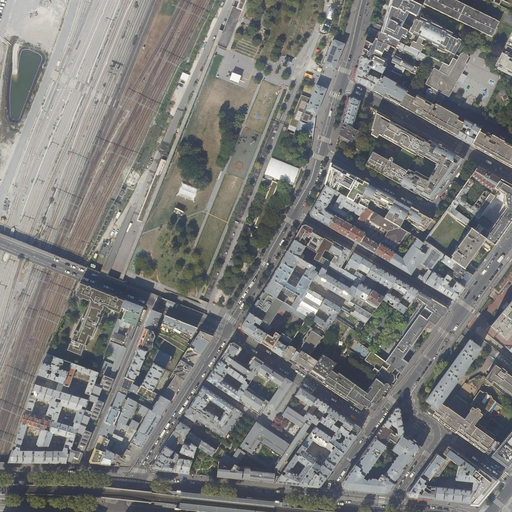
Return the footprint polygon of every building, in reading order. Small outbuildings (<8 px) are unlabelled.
[(246,0),(239,0),(237,8),(242,10),(246,0)] [(388,8),(390,0),(389,0),(379,32),(380,32),(382,27),(388,8)] [(443,30),(443,28),(429,22),(429,24),(427,23),(428,21),(420,17),(419,21),(416,19),(414,21),(412,27),(402,23),(406,14),(407,15),(408,12),(416,16),(421,5),(409,0),(409,2),(406,1),(406,0),(390,0),(388,8),(382,27),(380,32),(399,41),(402,35),(404,36),(407,31),(409,32),(409,33),(417,36),(418,34),(420,35),(416,42),(413,41),(410,47),(421,52),(424,45),(421,44),(424,39),(438,47),(438,48),(447,53),(448,51),(455,55),(456,53),(463,40),(458,38),(453,35),(452,35),(453,33),(445,29),(445,31),(443,30)] [(496,20),(454,0),(424,0),(423,3),(426,5),(488,35),(489,35),(492,37),(499,22),(496,20)] [(511,4),(503,0),(501,0),(499,5),(511,10),(511,4)] [(386,51),(389,45),(392,47),(393,45),(398,48),(399,51),(403,53),(406,52),(413,55),(413,58),(418,60),(421,59),(424,60),(427,55),(421,52),(410,47),(399,41),(380,32),(379,32),(378,31),(376,37),(372,35),(368,43),(365,41),(362,51),(361,56),(370,61),(372,62),(385,68),(387,64),(385,63),(387,60),(379,56),(380,54),(379,54),(381,49),(386,51)] [(324,66),(334,70),(337,61),(339,58),(344,44),(340,43),(334,40),(324,66)] [(511,48),(508,46),(504,53),(502,52),(495,65),(497,66),(496,69),(504,73),(511,76),(511,48)] [(405,109),(424,119),(444,131),(455,137),(465,120),(452,113),(440,106),(445,97),(441,95),(442,93),(447,96),(448,95),(449,95),(450,94),(451,92),(452,90),(453,88),(453,87),(454,88),(455,85),(456,83),(456,82),(455,82),(456,80),(460,72),(469,58),(469,57),(469,55),(469,54),(468,53),(467,52),(466,52),(465,51),(464,51),(463,52),(462,52),(461,53),(460,55),(456,53),(455,55),(449,66),(427,55),(424,60),(424,61),(425,62),(425,63),(432,67),(432,66),(436,68),(434,70),(433,70),(432,72),(431,74),(430,75),(431,75),(429,78),(428,77),(427,81),(426,83),(427,83),(426,85),(431,87),(430,89),(429,89),(428,89),(427,89),(426,90),(425,91),(425,92),(425,93),(426,94),(427,94),(426,96),(421,93),(422,92),(411,86),(409,86),(399,105),(405,109)] [(420,68),(394,55),(390,62),(395,65),(392,72),(399,75),(401,76),(404,69),(416,75),(420,68)] [(369,63),(370,61),(361,56),(359,64),(357,68),(366,73),(372,76),(379,79),(381,75),(385,68),(372,62),(372,64),(369,63)] [(365,76),(366,73),(357,68),(356,74),(355,78),(356,82),(363,86),(373,91),(379,79),(372,76),(373,78),(374,79),(372,81),(371,80),(372,79),(371,78),(370,77),(370,76),(369,76),(368,75),(367,77),(365,76)] [(462,84),(467,76),(460,72),(456,80),(462,84)] [(409,86),(412,81),(401,76),(399,75),(396,81),(385,76),(385,77),(381,75),(379,79),(373,91),(385,98),(399,105),(409,86)] [(305,111),(316,115),(326,89),(316,85),(311,97),(305,111)] [(354,129),(356,121),(355,121),(358,112),(357,111),(359,101),(352,97),(349,98),(346,111),(342,123),(354,129)] [(391,119),(385,116),(386,115),(376,110),(371,130),(373,131),(371,134),(377,138),(379,135),(381,136),(390,121),(391,119)] [(477,137),(481,129),(482,128),(481,128),(465,119),(465,120),(455,137),(461,140),(471,146),(476,136),(477,137)] [(388,160),(373,151),(365,165),(374,170),(390,179),(399,184),(407,169),(416,154),(417,153),(424,140),(416,136),(409,132),(409,131),(409,130),(409,129),(408,129),(408,128),(407,129),(406,129),(405,130),(398,125),(390,121),(381,136),(402,148),(394,163),(391,162),(393,159),(391,157),(389,158),(388,160)] [(354,129),(342,123),(341,129),(339,135),(352,142),(357,131),(354,129)] [(511,146),(481,129),(477,137),(476,136),(471,146),(478,150),(481,151),(482,150),(484,151),(484,153),(492,157),(501,162),(511,168),(511,167),(511,146)] [(434,142),(430,140),(428,142),(424,140),(417,153),(420,154),(419,156),(421,157),(422,156),(437,163),(439,165),(438,167),(436,166),(429,179),(419,173),(416,171),(415,173),(407,169),(399,184),(404,187),(422,197),(431,202),(432,203),(433,202),(437,196),(442,190),(441,189),(443,186),(444,187),(447,183),(457,168),(464,159),(454,153),(434,142)] [(301,170),(269,157),(262,173),(294,186),(297,181),(301,170)] [(168,162),(162,159),(139,216),(137,220),(145,223),(163,176),(168,162)] [(330,169),(328,173),(327,179),(325,185),(335,191),(337,192),(341,185),(350,190),(346,197),(355,203),(358,197),(361,198),(368,184),(362,180),(349,173),(336,166),(331,163),(330,169)] [(491,191),(500,179),(488,172),(477,166),(471,176),(491,191)] [(504,181),(500,179),(491,191),(474,215),(480,219),(496,197),(495,197),(500,191),(503,193),(506,195),(505,196),(506,199),(505,199),(505,205),(506,205),(506,208),(507,209),(502,215),(504,216),(500,221),(499,220),(494,226),(496,227),(491,233),(490,232),(484,228),(484,229),(480,226),(481,225),(480,225),(475,231),(484,238),(495,245),(497,242),(511,222),(511,220),(511,185),(508,183),(504,181)] [(278,182),(272,180),(254,227),(260,229),(278,182)] [(409,207),(397,200),(396,201),(395,200),(395,199),(385,193),(384,194),(376,190),(376,189),(368,184),(361,198),(358,204),(362,206),(366,208),(372,212),(374,213),(400,228),(404,219),(411,223),(411,224),(416,227),(415,228),(423,232),(424,231),(432,220),(430,219),(424,216),(423,216),(418,213),(419,213),(419,212),(411,208),(410,208),(410,209),(408,208),(409,207)] [(335,191),(325,185),(325,186),(319,195),(316,201),(326,206),(327,207),(335,191)] [(346,197),(340,194),(333,206),(331,204),(329,208),(344,217),(345,217),(350,210),(360,216),(366,208),(362,206),(358,204),(355,203),(346,197)] [(325,209),(326,206),(316,201),(312,208),(309,212),(310,216),(316,219),(334,230),(341,234),(348,223),(326,210),(325,209)] [(372,212),(366,208),(360,216),(356,222),(361,226),(362,226),(372,212)] [(400,228),(374,213),(370,220),(388,231),(382,241),(385,242),(395,249),(397,246),(398,246),(402,239),(404,240),(409,233),(400,228)] [(353,226),(348,223),(341,234),(343,235),(345,237),(353,226)] [(308,238),(313,229),(308,226),(305,224),(302,225),(298,233),(294,239),(303,245),(306,241),(303,239),(304,239),(305,239),(305,238),(305,237),(305,236),(307,237),(308,238)] [(354,225),(353,226),(345,237),(352,240),(359,245),(364,236),(366,232),(354,225)] [(455,252),(450,259),(455,263),(462,268),(465,264),(481,242),(484,238),(475,231),(472,228),(457,249),(456,248),(454,252),(455,252)] [(324,235),(313,229),(308,238),(317,243),(316,244),(317,245),(324,235)] [(114,234),(110,232),(104,243),(108,245),(114,234)] [(334,241),(324,235),(317,245),(328,252),(334,241)] [(364,236),(359,245),(366,249),(374,253),(379,245),(364,236)] [(307,247),(303,245),(294,239),(290,245),(287,251),(299,257),(304,247),(305,248),(304,248),(306,249),(307,247)] [(417,279),(425,283),(433,271),(435,269),(436,267),(441,261),(445,255),(425,241),(423,243),(417,239),(412,245),(402,259),(395,253),(389,262),(396,266),(411,275),(419,263),(428,270),(423,277),(419,275),(417,279)] [(316,247),(306,241),(303,245),(307,247),(308,248),(314,251),(316,248),(316,247)] [(328,252),(334,255),(331,262),(335,264),(345,247),(338,244),(334,241),(328,252)] [(382,241),(381,244),(380,244),(379,245),(374,253),(381,257),(389,262),(395,253),(397,250),(395,249),(393,251),(383,245),(385,242),(382,241)] [(340,268),(350,251),(345,247),(335,264),(340,268)] [(326,255),(316,248),(314,251),(315,252),(324,258),(326,255)] [(284,257),(281,262),(293,270),(297,264),(299,263),(308,269),(306,270),(303,275),(311,281),(314,280),(318,273),(314,270),(315,268),(299,257),(287,251),(284,257)] [(356,270),(363,258),(359,256),(354,253),(344,270),(347,272),(350,268),(352,267),(356,270)] [(450,259),(445,255),(441,261),(451,269),(455,263),(450,259)] [(373,264),(368,261),(363,258),(356,270),(353,276),(361,280),(363,281),(366,275),(373,264)] [(327,259),(320,270),(319,272),(318,273),(314,280),(349,301),(353,294),(361,280),(353,276),(347,272),(344,270),(340,268),(335,264),(331,262),(327,259)] [(287,281),(293,270),(281,262),(276,271),(271,279),(287,289),(295,293),(296,291),(300,293),(298,295),(303,298),(309,288),(308,286),(311,281),(303,275),(296,287),(294,287),(287,283),(287,281)] [(473,275),(462,268),(455,263),(451,269),(447,275),(464,287),(466,284),(473,275)] [(378,267),(373,264),(366,275),(371,278),(370,279),(372,281),(373,279),(378,282),(385,271),(378,267)] [(390,274),(385,271),(378,282),(389,289),(391,287),(397,278),(390,274)] [(438,275),(433,271),(425,283),(430,286),(436,290),(444,279),(439,276),(440,275),(439,274),(438,275)] [(464,287),(447,275),(444,279),(436,290),(443,294),(454,300),(455,301),(459,294),(464,287)] [(404,282),(397,278),(391,287),(394,289),(400,292),(404,295),(410,286),(404,282)] [(284,293),(287,289),(271,279),(267,285),(264,290),(276,297),(280,290),(284,293)] [(365,301),(372,290),(367,287),(368,286),(366,284),(365,286),(362,284),(363,282),(363,281),(361,280),(353,294),(364,301),(365,301)] [(86,284),(81,282),(78,288),(79,288),(78,290),(77,290),(75,293),(76,295),(77,296),(77,297),(81,299),(82,298),(87,300),(89,299),(89,301),(83,317),(82,320),(81,320),(77,330),(75,333),(73,333),(70,339),(74,340),(72,344),(69,342),(66,349),(80,355),(83,348),(82,348),(84,344),(88,335),(92,336),(96,326),(93,325),(94,322),(97,323),(100,317),(97,315),(99,312),(100,313),(102,310),(103,309),(104,307),(104,306),(105,306),(107,306),(107,308),(120,313),(122,307),(125,299),(119,297),(117,300),(114,299),(115,295),(108,292),(92,286),(90,290),(87,288),(88,284),(86,284)] [(415,289),(410,286),(404,295),(402,297),(410,303),(412,301),(419,291),(415,289)] [(309,288),(303,298),(296,310),(316,323),(317,323),(326,329),(327,329),(337,315),(341,308),(309,288)] [(269,325),(284,302),(277,298),(276,297),(264,290),(261,295),(253,308),(250,312),(269,325)] [(384,297),(372,290),(365,301),(376,308),(382,299),(384,297)] [(418,337),(424,330),(430,322),(436,326),(439,321),(447,311),(446,307),(433,299),(419,291),(412,301),(414,302),(416,300),(425,307),(401,340),(396,337),(393,342),(397,345),(392,352),(402,359),(411,347),(414,344),(416,345),(417,344),(418,344),(419,344),(419,343),(420,342),(420,341),(420,340),(419,338),(418,337)] [(384,297),(382,299),(386,302),(388,300),(389,301),(389,302),(389,303),(390,303),(391,303),(392,302),(394,303),(392,306),(395,308),(398,303),(400,300),(399,299),(390,294),(387,292),(384,297)] [(296,310),(303,298),(298,295),(292,305),(291,305),(291,304),(291,302),(287,299),(284,300),(285,299),(284,298),(281,296),(278,296),(277,298),(284,302),(296,310)] [(125,299),(122,307),(140,315),(142,311),(144,306),(136,303),(125,299)] [(511,299),(490,326),(503,337),(511,326),(511,299)] [(406,308),(398,303),(395,308),(403,313),(406,308)] [(371,315),(356,305),(355,307),(356,309),(353,312),(352,312),(351,312),(350,314),(365,323),(371,315)] [(140,315),(122,307),(120,313),(118,319),(136,326),(138,321),(140,315)] [(144,328),(153,331),(155,327),(156,327),(157,326),(158,322),(162,314),(152,310),(148,319),(144,328)] [(269,331),(272,327),(269,325),(250,312),(244,320),(241,326),(241,330),(244,332),(256,339),(261,343),(267,334),(253,325),(255,322),(269,331)] [(165,315),(157,335),(185,353),(172,373),(184,380),(189,372),(199,356),(213,334),(201,329),(191,345),(187,342),(197,327),(185,323),(165,315)] [(353,340),(364,325),(357,320),(353,326),(337,315),(327,329),(336,335),(318,361),(308,374),(314,379),(322,384),(331,370),(334,366),(344,353),(352,341),(353,340)] [(136,326),(118,319),(110,341),(127,348),(136,326)] [(430,334),(436,326),(430,322),(424,330),(430,334)] [(319,341),(322,337),(321,336),(322,335),(323,335),(325,331),(326,329),(317,323),(316,325),(315,324),(312,328),(313,329),(312,330),(311,330),(309,334),(308,336),(306,339),(304,342),(304,341),(301,345),(302,346),(300,347),(297,351),(300,353),(293,364),(295,365),(298,367),(298,368),(302,370),(302,371),(303,370),(306,372),(306,373),(308,374),(318,361),(310,356),(311,354),(310,354),(311,352),(312,352),(314,348),(315,346),(318,343),(317,342),(319,341)] [(383,334),(370,325),(370,326),(370,327),(370,328),(371,330),(371,331),(373,332),(373,333),(374,334),(375,334),(376,335),(377,335),(378,335),(379,335),(381,335),(382,335),(383,334)] [(137,347),(138,347),(147,352),(151,347),(151,341),(153,336),(153,331),(144,328),(137,347)] [(267,334),(261,343),(266,346),(271,350),(277,341),(279,338),(281,335),(275,331),(273,335),(274,335),(272,337),(267,333),(267,334)] [(292,340),(282,333),(281,335),(279,338),(289,344),(292,340)] [(435,407),(437,409),(481,348),(469,340),(446,372),(426,400),(431,404),(435,407)] [(117,353),(112,365),(119,368),(127,348),(110,341),(107,349),(117,353)] [(281,343),(277,341),(271,350),(275,352),(281,356),(287,347),(282,343),(283,342),(281,342),(281,343)] [(399,375),(408,363),(402,359),(393,353),(388,361),(386,363),(379,358),(378,359),(369,353),(370,352),(362,346),(361,347),(352,341),(344,353),(347,355),(378,376),(393,386),(397,381),(395,378),(392,376),(394,372),(398,374),(399,375)] [(246,367),(234,359),(241,348),(238,345),(233,342),(230,343),(227,348),(222,355),(219,360),(226,365),(228,366),(246,378),(250,381),(251,381),(256,373),(263,362),(257,358),(254,356),(246,367)] [(294,352),(295,351),(295,349),(296,349),(295,348),(294,348),(294,347),(291,346),(289,345),(287,347),(281,356),(284,358),(285,358),(287,359),(287,360),(287,361),(288,360),(289,359),(290,358),(291,357),(292,356),(293,355),(293,354),(294,352)] [(145,357),(147,352),(138,347),(125,377),(134,381),(137,375),(138,376),(139,372),(145,357)] [(293,364),(300,353),(297,351),(295,349),(295,351),(294,352),(293,354),(293,355),(292,356),(291,357),(290,358),(289,359),(288,360),(287,361),(293,364)] [(155,362),(154,364),(162,368),(163,366),(166,368),(172,357),(158,350),(153,360),(155,362)] [(345,363),(345,362),(344,360),(347,355),(344,353),(334,366),(338,368),(339,366),(341,367),(342,367),(343,366),(344,366),(345,365),(345,363)] [(33,395),(32,395),(30,395),(8,462),(30,463),(44,463),(45,446),(43,446),(48,431),(45,430),(46,427),(47,428),(48,426),(49,426),(51,420),(58,402),(55,401),(56,398),(59,399),(61,392),(63,385),(71,363),(46,354),(37,374),(59,382),(56,391),(34,384),(31,392),(35,393),(35,395),(34,395),(33,395)] [(246,378),(228,366),(226,369),(226,368),(225,368),(226,367),(225,366),(226,365),(219,360),(216,366),(213,371),(223,378),(227,372),(242,383),(239,388),(244,391),(246,388),(249,384),(247,383),(247,382),(245,381),(245,380),(246,378)] [(99,373),(98,373),(114,379),(119,368),(112,365),(103,361),(99,373)] [(268,366),(263,362),(256,373),(278,388),(268,403),(267,403),(259,415),(260,415),(267,405),(270,407),(274,410),(279,404),(283,397),(289,389),(293,382),(283,376),(275,370),(268,366)] [(99,373),(71,363),(63,385),(69,387),(75,369),(77,369),(77,370),(78,371),(76,376),(90,381),(88,383),(85,392),(91,394),(98,373),(99,373)] [(153,392),(165,370),(162,368),(154,364),(153,363),(142,383),(136,380),(135,382),(141,385),(153,392)] [(511,377),(507,373),(507,371),(502,368),(501,369),(495,365),(485,379),(487,381),(486,382),(491,385),(494,382),(511,394),(511,377)] [(337,394),(350,377),(340,370),(337,374),(331,370),(322,384),(333,391),(337,394)] [(237,390),(222,380),(223,378),(213,371),(210,375),(207,380),(221,389),(238,401),(244,391),(239,388),(237,390)] [(76,446),(85,449),(92,433),(85,430),(90,417),(97,420),(104,402),(97,400),(102,389),(109,392),(114,379),(98,373),(91,394),(88,400),(94,402),(91,409),(86,407),(85,410),(77,433),(82,435),(80,441),(74,439),(72,445),(73,445),(76,446)] [(180,387),(184,380),(172,373),(160,396),(171,402),(180,387)] [(382,402),(393,386),(378,376),(374,381),(372,381),(372,380),(371,380),(369,381),(368,383),(368,384),(367,384),(368,386),(368,387),(369,388),(367,390),(350,377),(337,394),(344,399),(356,407),(361,410),(364,406),(366,407),(364,408),(366,410),(370,408),(375,411),(382,402)] [(134,381),(125,377),(124,377),(118,392),(126,395),(128,392),(129,393),(130,391),(131,391),(134,384),(133,383),(134,381)] [(251,381),(250,381),(249,384),(246,388),(257,395),(257,394),(258,394),(262,389),(251,381)] [(140,387),(134,384),(131,391),(136,394),(137,393),(147,400),(148,397),(150,398),(151,398),(156,401),(151,411),(161,416),(163,414),(166,409),(169,404),(171,402),(160,396),(153,392),(141,385),(140,387)] [(200,390),(197,395),(208,402),(210,400),(225,410),(224,413),(228,416),(234,407),(217,395),(203,386),(200,390)] [(308,392),(300,387),(294,396),(306,404),(299,414),(287,406),(286,409),(282,415),(301,428),(294,437),(303,443),(309,435),(305,432),(312,422),(304,417),(317,398),(308,392)] [(256,395),(246,388),(244,391),(238,401),(244,405),(249,408),(256,395)] [(272,396),(262,389),(258,394),(257,394),(257,395),(267,402),(272,396)] [(483,418),(489,411),(486,409),(494,397),(494,396),(494,395),(493,393),(492,392),(491,391),(489,390),(487,390),(486,390),(485,390),(484,391),(483,391),(483,392),(480,390),(473,400),(474,400),(468,408),(465,406),(467,403),(455,395),(447,407),(438,419),(439,420),(462,436),(469,441),(477,447),(484,452),(489,445),(489,444),(503,427),(491,419),(488,423),(483,418)] [(50,431),(48,431),(43,446),(45,446),(44,463),(49,463),(66,463),(73,445),(72,445),(74,439),(77,433),(85,410),(81,409),(82,406),(86,407),(88,400),(61,392),(59,399),(61,400),(60,401),(59,402),(58,402),(51,420),(49,426),(51,427),(50,427),(50,428),(50,429),(50,430),(51,430),(50,431)] [(122,412),(128,399),(125,397),(126,395),(118,392),(111,408),(119,411),(122,412)] [(208,402),(197,395),(194,400),(190,405),(221,426),(228,416),(224,413),(219,420),(217,418),(218,417),(204,407),(208,402)] [(267,403),(256,395),(249,408),(253,411),(259,415),(267,403)] [(489,411),(496,402),(494,400),(494,399),(494,397),(486,409),(489,411)] [(137,403),(128,398),(128,399),(122,412),(118,420),(118,421),(126,425),(137,403)] [(319,421),(329,407),(323,402),(317,398),(304,417),(312,422),(316,425),(319,421)] [(438,419),(447,407),(446,406),(441,403),(437,409),(432,415),(434,416),(435,417),(437,418),(438,419)] [(187,410),(184,415),(194,422),(196,419),(199,422),(202,425),(203,424),(206,426),(206,427),(209,429),(210,429),(213,431),(213,432),(216,434),(217,433),(223,437),(222,438),(224,439),(227,434),(226,434),(230,429),(231,429),(233,426),(232,425),(235,421),(236,422),(238,418),(237,418),(239,416),(239,417),(242,412),(234,407),(228,416),(221,426),(190,405),(187,410)] [(146,416),(138,431),(148,437),(155,426),(161,416),(151,411),(142,406),(138,412),(146,416)] [(341,426),(346,418),(338,412),(329,407),(319,421),(335,433),(337,430),(337,431),(341,426)] [(402,420),(400,408),(396,407),(388,418),(383,425),(393,432),(394,431),(392,429),(393,428),(390,425),(391,424),(396,428),(397,433),(396,434),(401,437),(404,433),(402,420)] [(114,423),(119,411),(111,408),(106,421),(116,426),(117,424),(114,423)] [(354,423),(346,418),(341,426),(349,431),(351,433),(356,436),(359,433),(360,431),(360,427),(354,423)] [(129,427),(136,431),(140,424),(132,420),(129,427)] [(113,434),(116,426),(106,421),(100,435),(100,436),(108,439),(109,436),(111,437),(113,434)] [(127,431),(129,427),(126,425),(118,421),(117,424),(116,426),(113,434),(123,438),(125,434),(119,431),(121,427),(127,431)] [(243,480),(252,480),(258,481),(266,482),(275,483),(281,474),(283,471),(295,454),(297,452),(302,445),(303,443),(294,437),(290,444),(278,436),(269,430),(259,424),(256,421),(232,458),(225,454),(219,462),(217,477),(223,477),(243,480)] [(169,440),(165,445),(174,451),(175,452),(179,455),(180,453),(185,439),(191,443),(196,447),(211,457),(217,450),(213,447),(212,448),(209,446),(210,445),(206,443),(205,443),(202,441),(203,440),(199,438),(198,439),(195,436),(196,436),(192,433),(191,434),(188,432),(190,429),(180,422),(175,429),(169,440)] [(396,434),(393,432),(383,425),(379,431),(374,437),(392,449),(401,437),(396,434)] [(337,430),(335,433),(331,438),(329,442),(333,445),(335,447),(344,454),(350,445),(356,436),(351,433),(349,435),(348,434),(348,433),(349,431),(341,426),(337,431),(337,430)] [(331,438),(315,427),(311,432),(315,435),(317,436),(328,444),(329,442),(331,438)] [(146,442),(148,437),(138,431),(131,442),(142,447),(146,442)] [(309,448),(314,441),(320,445),(325,447),(326,448),(326,447),(330,450),(330,451),(331,453),(326,459),(325,460),(322,465),(320,466),(316,463),(319,459),(318,458),(316,459),(315,462),(311,467),(314,469),(317,471),(320,473),(326,478),(331,472),(340,459),(344,454),(335,447),(333,449),(332,448),(332,447),(333,445),(329,442),(328,444),(317,436),(316,438),(314,437),(315,435),(311,432),(309,435),(303,443),(302,445),(307,448),(308,447),(309,448)] [(418,452),(422,447),(419,445),(407,436),(404,433),(401,437),(392,449),(374,437),(369,444),(361,455),(351,469),(346,476),(345,479),(345,480),(344,481),(344,482),(345,485),(345,486),(346,487),(347,489),(348,489),(349,490),(352,491),(381,494),(382,494),(383,494),(385,493),(387,492),(389,490),(390,489),(394,484),(396,481),(402,473),(407,466),(413,458),(418,452)] [(111,437),(110,439),(120,443),(120,444),(123,438),(113,434),(111,437)] [(511,434),(507,441),(508,442),(506,445),(504,443),(495,454),(498,457),(496,460),(500,463),(508,469),(511,463),(511,434)] [(87,463),(100,464),(110,440),(108,439),(100,436),(87,463)] [(193,458),(196,447),(191,443),(185,439),(180,453),(193,458)] [(108,450),(110,446),(112,447),(114,442),(110,440),(100,464),(108,465),(109,465),(115,454),(108,450)] [(142,447),(131,442),(124,454),(122,453),(120,456),(115,453),(115,454),(109,465),(114,466),(126,467),(131,464),(141,449),(142,447)] [(73,445),(66,463),(78,463),(79,462),(85,449),(76,446),(73,445)] [(170,457),(173,452),(174,451),(165,445),(157,458),(152,466),(153,470),(162,471),(172,472),(172,471),(178,458),(179,455),(175,452),(175,453),(172,458),(170,457)] [(283,471),(286,473),(284,475),(281,474),(275,483),(286,484),(298,485),(305,476),(306,474),(311,467),(315,462),(316,459),(305,451),(307,448),(302,445),(297,452),(299,454),(298,456),(295,454),(283,471)] [(452,448),(449,445),(447,448),(445,447),(442,453),(443,454),(445,456),(443,459),(447,462),(449,459),(458,466),(465,471),(468,474),(471,476),(478,466),(472,462),(462,455),(452,448)] [(437,475),(447,462),(443,459),(440,457),(436,454),(434,456),(429,463),(429,464),(428,465),(425,469),(422,473),(419,477),(428,483),(433,475),(437,475)] [(189,474),(193,458),(188,458),(180,457),(179,459),(178,458),(172,471),(174,471),(189,474)] [(465,490),(453,488),(435,486),(435,487),(434,500),(457,502),(468,503),(475,491),(479,483),(478,482),(471,476),(468,474),(468,475),(465,475),(465,471),(458,466),(457,472),(455,480),(473,482),(472,489),(465,488),(465,490)] [(482,478),(481,477),(485,472),(482,469),(478,466),(471,476),(478,482),(482,478)] [(306,486),(315,473),(313,472),(314,469),(311,467),(306,474),(309,475),(307,478),(305,476),(298,485),(299,486),(306,486)] [(455,480),(457,472),(448,471),(448,477),(439,476),(436,479),(435,486),(453,488),(455,480)] [(493,487),(498,481),(496,479),(485,472),(481,477),(482,478),(478,482),(479,483),(475,491),(468,503),(478,505),(493,487)] [(326,478),(320,473),(318,475),(315,473),(306,486),(308,486),(318,487),(320,486),(322,483),(326,478)] [(425,485),(428,483),(419,477),(413,485),(407,494),(409,497),(416,498),(425,485)] [(434,500),(435,487),(425,485),(416,498),(430,499),(434,500)]
